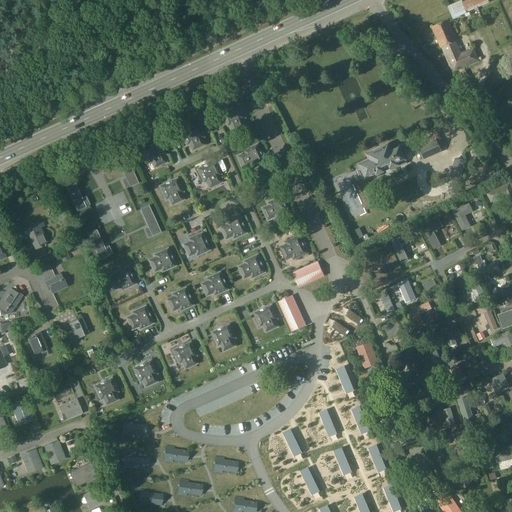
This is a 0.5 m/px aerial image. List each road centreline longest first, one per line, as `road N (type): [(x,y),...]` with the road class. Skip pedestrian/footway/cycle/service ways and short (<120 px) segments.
road 1 (secondary): [(0,157),(347,0)]
road 2 (residential): [(511,165),(372,0)]
road 3 (track): [(41,0),(96,24),(115,24),(168,0)]
